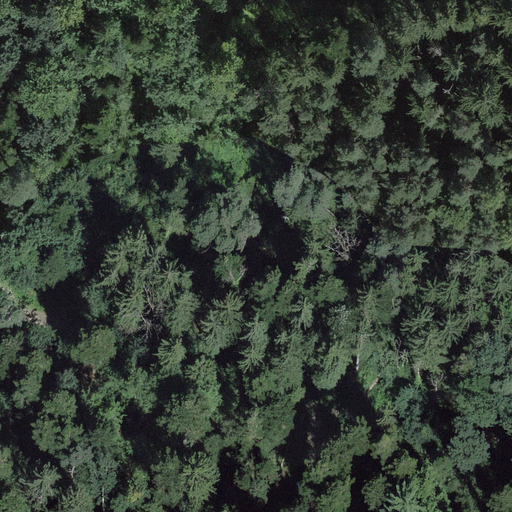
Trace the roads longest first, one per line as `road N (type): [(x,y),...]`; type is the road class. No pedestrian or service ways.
road 1 (track): [(115,198),(86,271),(49,325)]
road 2 (track): [(139,348),(0,313)]
